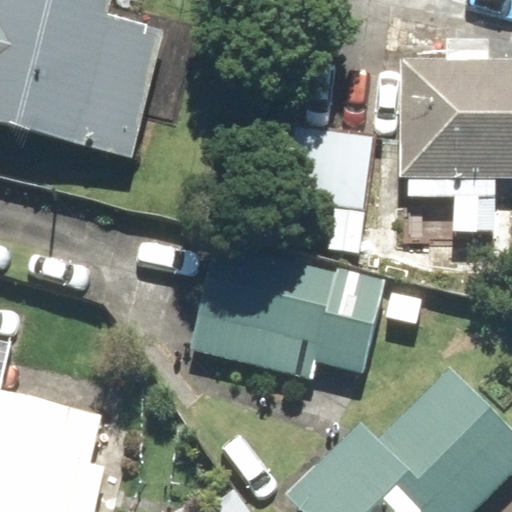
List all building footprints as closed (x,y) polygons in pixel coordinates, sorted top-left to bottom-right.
[(114,0),(111,0),(0,0),(0,132),(133,163),(161,37),(108,25),(114,0)] [(511,67),(405,69),(406,182),(511,180),(511,67)] [(296,131),(289,206),(371,214),(378,139),(296,131)] [(217,253),(193,354),(324,384),(327,368),(371,377),(391,288),(337,276),(336,281),(217,253)] [(511,335),(501,328),(480,359),(511,380),(511,335)] [(487,511),(511,488),(511,434),(457,379),(382,452),(362,432),(285,507),(289,511),(487,511)] [(0,397),(0,511),(84,511),(101,445),(106,423),(0,397)] [(277,511),(258,487),(225,511),(277,511)]
